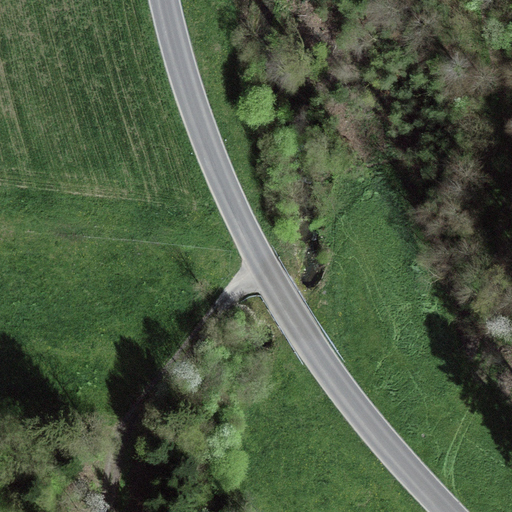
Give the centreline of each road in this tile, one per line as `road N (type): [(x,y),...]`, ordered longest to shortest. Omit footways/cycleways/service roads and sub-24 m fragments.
road 1 (secondary): [(164,0),(197,113),(262,263),(358,411),(449,511)]
road 2 (track): [(109,511),(121,436),(262,263)]
